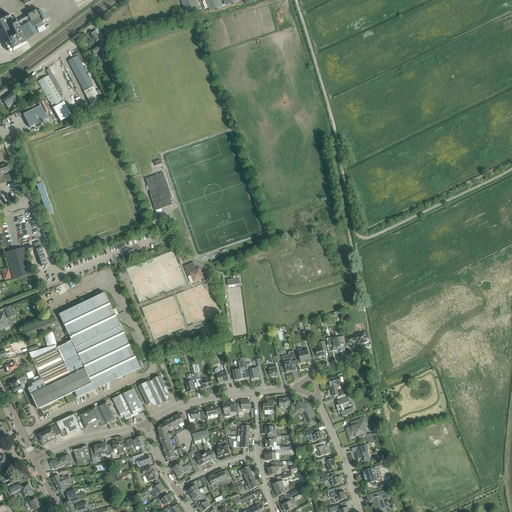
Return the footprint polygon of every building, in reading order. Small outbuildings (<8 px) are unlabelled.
[(181,0),(187,17),(200,13),(195,0),(181,0)] [(205,0),(210,11),(222,7),(220,0),(223,0),(226,6),(239,1),(238,0),(205,0)] [(24,25),(21,27),(27,39),(46,30),(42,22),(45,20),(46,21),(48,20),(44,13),(42,14),(40,11),(37,13),(35,9),(27,13),(28,15),(20,19),(24,25)] [(13,50),(26,44),(12,16),(7,19),(4,12),(0,14),(0,24),(2,29),(0,30),(0,34),(4,43),(8,41),(13,50)] [(101,41),(104,39),(103,37),(100,33),(97,35),(95,32),(90,35),(95,42),(96,41),(99,45),(91,50),(94,55),(101,50),(105,47),(101,41)] [(79,52),(73,55),(74,57),(68,61),(92,108),(103,104),(81,63),(84,62),(79,52)] [(38,81),(60,121),(71,115),(51,80),(48,76),(38,81)] [(31,88),(38,100),(42,98),(34,86),(31,88)] [(13,94),(3,101),(7,106),(8,106),(10,105),(10,104),(17,99),(13,94)] [(49,122),(41,105),(23,115),(30,128),(43,121),(44,124),(49,122)] [(0,176),(3,176),(2,173),(10,171),(7,163),(0,165),(0,176)] [(150,193),(149,193),(155,211),(172,205),(168,195),(170,194),(163,173),(145,179),(150,193)] [(3,176),(0,176),(0,184),(11,181),(9,174),(3,176)] [(40,183),(36,185),(46,213),(51,212),(51,213),(52,213),(41,181),(40,182),(40,183)] [(42,242),(35,244),(44,269),(51,267),(42,242)] [(6,253),(13,279),(23,277),(31,275),(23,248),(6,253)] [(184,266),(188,276),(191,275),(194,282),(202,279),(203,282),(212,278),(209,270),(202,273),(200,268),(196,270),(193,262),(184,266)] [(2,271),(4,280),(11,278),(9,269),(2,271)] [(239,276),(233,277),(233,279),(227,280),(228,286),(240,284),(239,276)] [(28,389),(30,395),(37,409),(74,392),(77,398),(117,379),(140,368),(122,330),(119,323),(118,323),(107,299),(104,293),(58,314),(71,341),(57,348),(55,345),(29,353),(35,365),(40,376),(33,379),(35,382),(31,384),(28,386),(29,388),(28,389)] [(11,313),(14,312),(12,306),(4,309),(8,318),(12,317),(11,313)] [(0,329),(1,329),(2,330),(5,329),(5,330),(6,330),(9,329),(10,328),(9,326),(7,321),(4,322),(3,320),(6,319),(5,315),(0,317),(0,329)] [(19,331),(23,341),(58,326),(54,317),(33,326),(19,331)] [(185,336),(187,342),(198,338),(195,331),(185,336)] [(358,344),(364,342),(365,343),(368,342),(367,339),(365,333),(356,335),(356,336),(347,338),(347,339),(348,344),(354,343),(354,341),(357,340),(358,344)] [(341,348),(340,345),(345,344),(343,336),(332,339),(332,337),(326,339),(328,345),(329,345),(330,346),(333,345),(334,348),(333,348),(333,349),(333,351),(338,350),(337,349),(341,348)] [(313,356),(317,355),(318,358),(325,356),(324,351),(327,350),(326,346),(325,341),(318,343),(319,347),(315,348),(315,347),(311,348),(313,356)] [(4,350),(0,351),(0,359),(4,358),(7,357),(8,358),(14,356),(13,348),(4,350)] [(298,353),(300,358),(301,363),(305,362),(306,363),(311,362),(309,357),(307,349),(302,350),(302,348),(297,349),(298,353)] [(289,355),(282,356),(284,362),(285,368),(286,372),(293,371),(292,365),(297,364),(295,357),(293,350),(289,352),(289,355)] [(15,360),(19,366),(24,363),(20,357),(15,360)] [(242,358),(247,378),(251,377),(252,380),(254,379),(254,380),(259,379),(259,378),(257,368),(256,368),(255,367),(252,368),(251,363),(246,364),(245,357),(242,358)] [(247,378),(242,358),(240,358),(240,361),(239,362),(240,369),(233,371),(234,376),(235,381),(237,380),(238,382),(242,380),(242,379),(247,378)] [(8,367),(6,368),(8,373),(18,369),(15,362),(7,366),(8,367)] [(267,376),(267,375),(270,375),(270,377),(275,376),(275,377),(279,376),(277,371),(276,365),(268,367),(265,366),(264,369),(265,371),(265,374),(267,376)] [(212,373),(214,378),(218,377),(218,379),(217,379),(218,380),(219,384),(225,382),(225,381),(228,381),(226,371),(221,372),(220,369),(218,368),(216,368),(215,371),(215,372),(212,373)] [(196,380),(195,373),(190,374),(191,375),(188,375),(189,378),(190,381),(186,383),(188,392),(195,391),(192,381),(196,380)] [(339,395),(336,385),(341,384),(339,375),(334,376),(334,377),(328,379),(330,387),(331,387),(332,391),(331,391),(333,397),(339,395)] [(13,393),(17,391),(19,393),(23,392),(21,389),(22,389),(20,385),(23,383),(22,381),(26,380),(24,376),(18,379),(9,383),(13,393)] [(138,386),(145,401),(148,406),(152,404),(153,405),(154,406),(156,406),(157,406),(158,406),(161,405),(161,404),(163,402),(164,403),(168,402),(167,401),(169,400),(170,399),(170,397),(169,396),(170,395),(160,376),(152,379),(153,380),(150,381),(138,386)] [(201,380),(203,388),(206,388),(213,386),(211,378),(201,380)] [(135,416),(134,415),(144,410),(133,389),(112,399),(121,417),(124,415),(126,420),(131,417),(131,416),(133,415),(133,416),(135,416)] [(336,405),(339,414),(341,414),(343,417),(354,413),(352,408),(350,409),(348,403),(350,402),(348,397),(347,397),(350,395),(349,393),(337,397),(338,400),(339,400),(339,401),(337,401),(338,404),(336,405)] [(287,406),(290,405),(290,397),(286,398),(286,399),(279,399),(279,408),(287,407),(287,406)] [(241,401),(241,403),(237,403),(238,408),(237,408),(238,412),(239,412),(242,412),(242,410),(250,409),(249,400),(241,401)] [(263,404),(263,411),(274,410),(273,406),(276,406),(276,405),(276,400),(269,400),(269,403),(263,404)] [(97,406),(95,407),(79,414),(86,429),(100,422),(101,425),(103,426),(106,425),(115,420),(107,402),(97,406)] [(227,403),(223,404),(224,408),(225,414),(226,417),(230,416),(229,413),(230,413),(235,412),(235,413),(238,412),(237,408),(234,409),(233,402),(227,403)] [(305,419),(304,420),(306,424),(307,423),(308,427),(317,423),(310,408),(309,406),(299,402),(296,411),(302,413),(305,419)] [(206,408),(207,413),(208,416),(218,414),(217,411),(216,406),(210,408),(210,407),(206,408)] [(188,415),(190,422),(196,421),(195,419),(200,418),(203,420),(205,420),(203,411),(199,412),(199,410),(194,411),(194,410),(190,411),(191,415),(188,415)] [(74,414),(57,423),(64,437),(81,429),(74,414)] [(180,414),(175,417),(179,425),(184,422),(183,421),(186,419),(185,418),(183,414),(180,415),(180,414)] [(175,417),(170,419),(174,428),(174,427),(179,425),(175,417)] [(366,436),(363,427),(368,425),(366,422),(365,418),(361,420),(354,422),(355,422),(356,422),(358,425),(347,429),(350,438),(359,435),(360,438),(363,437),(364,437),(366,436)] [(164,422),(167,429),(168,431),(174,428),(170,419),(164,422)] [(158,429),(159,432),(167,429),(164,422),(164,423),(159,426),(158,429)] [(241,425),(241,431),(250,432),(250,426),(249,426),(250,423),(240,422),(240,425),(241,425)] [(51,427),(51,428),(37,434),(38,436),(39,435),(43,445),(43,446),(44,445),(43,445),(47,443),(48,442),(50,441),(50,442),(54,441),(57,439),(56,437),(61,434),(57,425),(51,427)] [(265,434),(270,434),(271,437),(277,437),(277,431),(275,431),(275,427),(270,427),(265,427),(265,434)] [(319,432),(318,428),(306,432),(308,436),(312,435),(314,441),(324,438),(322,431),(319,432)] [(159,437),(168,434),(168,433),(168,434),(167,431),(168,430),(168,431),(167,429),(159,432),(160,436),(159,437)] [(208,430),(193,435),(194,438),(198,437),(201,436),(206,435),(209,434),(208,430)] [(159,437),(161,443),(171,440),(168,434),(159,437)] [(135,445),(136,447),(139,446),(139,448),(141,447),(143,453),(147,452),(142,436),(137,438),(138,439),(133,440),(132,438),(126,440),(128,447),(135,445)] [(268,440),(266,440),(266,447),(271,447),(274,447),(273,442),(277,442),(276,437),(273,437),(268,437),(268,440)] [(163,448),(172,445),(171,440),(161,443),(162,443),(164,448),(163,448)] [(114,452),(114,450),(117,449),(118,455),(122,454),(121,453),(124,453),(123,447),(122,442),(119,442),(119,441),(116,442),(116,441),(113,441),(113,442),(112,443),(113,447),(110,448),(111,450),(111,453),(114,452)] [(223,442),(220,443),(222,446),(224,455),(230,453),(227,444),(224,445),(223,442)] [(104,443),(100,444),(102,454),(107,453),(107,455),(111,454),(111,453),(111,450),(110,448),(106,449),(106,445),(106,444),(104,444),(104,443)] [(222,446),(220,443),(218,443),(219,447),(216,448),(219,456),(224,455),(222,446)] [(320,443),(312,445),(312,446),(311,446),(312,449),(313,449),(313,450),(314,449),(316,449),(319,457),(331,453),(328,454),(326,446),(328,445),(320,447),(319,443),(320,443)] [(91,455),(91,456),(92,458),(96,457),(96,455),(99,454),(99,456),(99,457),(102,457),(101,454),(102,454),(100,444),(96,445),(96,446),(94,446),(95,449),(90,450),(91,455)] [(358,459),(361,458),(363,457),(364,462),(370,460),(367,450),(368,449),(367,444),(352,449),(353,452),(355,452),(358,459)] [(163,448),(165,454),(173,451),(172,446),(172,445),(163,448)] [(206,452),(211,461),(216,459),(214,454),(212,451),(209,452),(206,445),(203,446),(206,452)] [(78,451),(78,450),(78,449),(74,451),(77,463),(91,459),(87,446),(83,448),(84,449),(78,451)] [(173,451),(165,454),(167,459),(170,458),(171,461),(179,458),(178,455),(175,456),(173,451)] [(190,452),(195,462),(198,461),(200,465),(205,463),(201,455),(196,457),(196,456),(195,457),(194,455),(195,454),(193,451),(190,452)] [(206,452),(201,455),(205,463),(210,461),(211,461),(206,452)] [(69,454),(52,463),(55,470),(66,465),(67,467),(72,465),(71,462),(72,462),(71,459),(69,454)] [(137,461),(136,461),(138,467),(141,466),(146,464),(151,463),(148,455),(142,457),(141,454),(136,456),(133,457),(134,460),(137,459),(137,461)] [(4,468),(4,467),(9,463),(3,455),(0,456),(0,469),(1,469),(2,469),(4,468)] [(326,467),(328,471),(329,470),(329,471),(337,468),(334,458),(328,460),(327,457),(323,459),(321,459),(321,461),(322,465),(327,463),(327,466),(326,467)] [(174,470),(176,473),(183,467),(180,463),(183,461),(181,459),(174,463),(170,466),(173,471),(174,470)] [(284,467),(282,462),(275,462),(276,466),(268,468),(269,476),(277,474),(276,471),(278,471),(278,468),(284,467)] [(143,475),(146,474),(148,481),(151,479),(156,478),(153,470),(152,470),(151,466),(146,467),(141,469),(143,475)] [(183,467),(176,473),(178,476),(177,476),(178,478),(189,471),(186,467),(185,466),(184,468),(183,467)] [(241,470),(239,471),(241,476),(243,475),(251,472),(249,467),(241,470)] [(363,471),(366,484),(377,480),(373,468),(363,471)] [(231,479),(231,478),(229,474),(226,475),(224,471),(219,474),(223,482),(228,479),(229,482),(232,481),(231,479)] [(111,483),(116,482),(114,472),(103,474),(104,478),(111,476),(112,481),(110,481),(111,483)] [(243,475),(245,480),(253,476),(251,472),(243,475)] [(52,478),(56,485),(62,482),(70,478),(69,476),(64,478),(64,476),(60,478),(59,475),(57,476),(56,474),(52,476),(53,478),(52,478)] [(223,482),(219,474),(214,476),(214,475),(213,475),(217,484),(223,482)] [(327,474),(321,476),(322,479),(322,482),(329,480),(330,479),(332,486),(342,483),(340,477),(337,477),(336,475),(334,475),(331,476),(329,477),(328,477),(327,474)] [(213,475),(208,478),(212,486),(215,485),(216,487),(218,486),(217,484),(213,475)] [(245,480),(247,485),(255,481),(253,476),(245,480)] [(8,488),(6,489),(10,497),(12,496),(11,495),(22,490),(25,496),(28,495),(32,493),(33,493),(31,489),(28,483),(27,483),(25,478),(18,481),(17,480),(6,485),(8,488)] [(65,488),(69,487),(68,484),(67,483),(72,481),(70,478),(62,482),(56,485),(59,492),(66,489),(65,488)] [(273,488),(274,491),(284,487),(287,486),(285,481),(284,481),(282,481),(281,479),(278,480),(278,482),(273,484),(274,488),(273,488)] [(255,481),(247,485),(250,490),(258,486),(255,481)] [(380,490),(391,484),(389,481),(379,486),(380,490)] [(189,492),(191,495),(199,490),(195,485),(193,482),(188,486),(190,489),(187,491),(188,493),(189,492)] [(148,489),(150,492),(153,489),(158,495),(165,489),(161,483),(155,487),(153,485),(149,488),(148,489)] [(284,487),(274,491),(275,493),(276,493),(278,496),(283,494),(284,496),(287,495),(284,487)] [(346,499),(344,491),(339,493),(338,491),(337,488),(333,489),(330,490),(328,491),(328,492),(328,493),(327,494),(328,497),(329,497),(330,499),(332,498),(334,504),(338,502),(338,501),(346,499)] [(384,511),(386,511),(382,499),(392,496),(389,489),(367,496),(369,502),(373,501),(376,511),(384,511)] [(66,493),(69,500),(72,499),(74,503),(79,502),(75,490),(66,493)] [(195,499),(198,503),(202,499),(204,498),(206,497),(203,493),(202,494),(199,490),(191,495),(193,498),(192,498),(193,500),(195,499)] [(293,496),(294,500),(295,499),(299,498),(305,495),(304,491),(293,496)] [(162,495),(156,499),(159,503),(162,501),(165,506),(169,503),(173,500),(169,494),(163,498),(162,495)] [(202,499),(198,503),(197,504),(196,504),(197,505),(196,505),(199,507),(204,511),(207,508),(211,505),(207,500),(204,502),(203,501),(205,499),(204,498),(202,499)] [(25,503),(25,505),(27,508),(30,506),(33,511),(40,507),(40,506),(40,505),(39,502),(38,502),(36,499),(30,502),(29,503),(27,502),(25,503)] [(282,505),(284,511),(294,508),(292,504),(294,503),(293,500),(282,505)] [(64,504),(68,511),(75,511),(76,511),(88,507),(86,502),(74,506),(71,501),(69,502),(64,504)] [(261,503),(256,505),(259,511),(261,511),(265,511),(261,503)]
